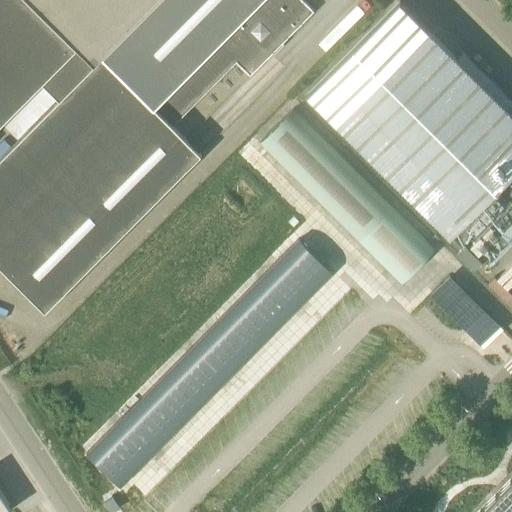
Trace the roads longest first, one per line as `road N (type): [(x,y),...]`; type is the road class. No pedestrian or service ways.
road 1 (unclassified): [(375,511),(511,374)]
road 2 (unclassified): [(0,404),(72,511)]
